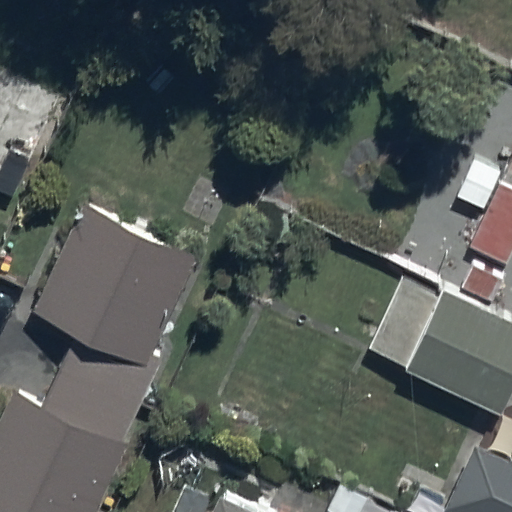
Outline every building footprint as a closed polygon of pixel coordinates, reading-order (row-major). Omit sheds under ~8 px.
[(66,88),(0,56),(0,183),(19,192),(66,88)] [(509,253),(511,245),(511,174),(501,170),(470,237),(509,253)] [(48,385),(18,370),(0,410),(0,499),(26,511),(92,511),(134,427),(127,424),(167,341),(157,336),(205,235),(88,183),(38,293),(82,314),(48,385)] [(461,280),(443,271),(439,283),(401,267),(370,335),(504,396),(511,379),(511,302),(492,294),(505,265),(474,251),(461,280)] [(478,426),(448,488),(499,511),(511,511),(511,441),(511,442),(478,426)] [(224,461),(200,511),(282,511),(292,493),(224,461)] [(424,511),(367,486),(369,483),(340,470),(326,500),(353,511),(424,511)]
